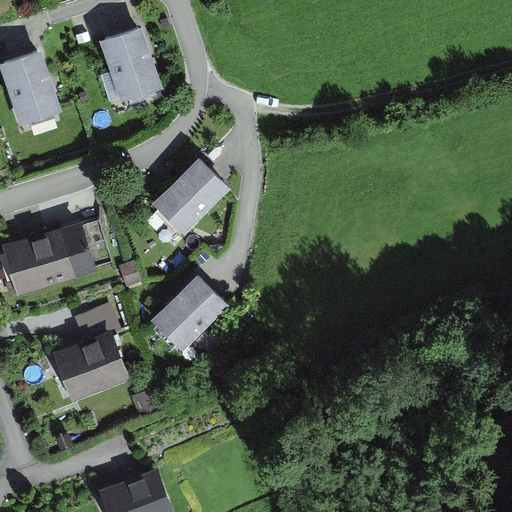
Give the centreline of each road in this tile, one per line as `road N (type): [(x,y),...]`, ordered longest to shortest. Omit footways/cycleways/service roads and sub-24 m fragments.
road 1 (residential): [(0,202),(170,142),(191,118),(200,90),(179,0)]
road 2 (track): [(240,102),(307,117),(511,67)]
